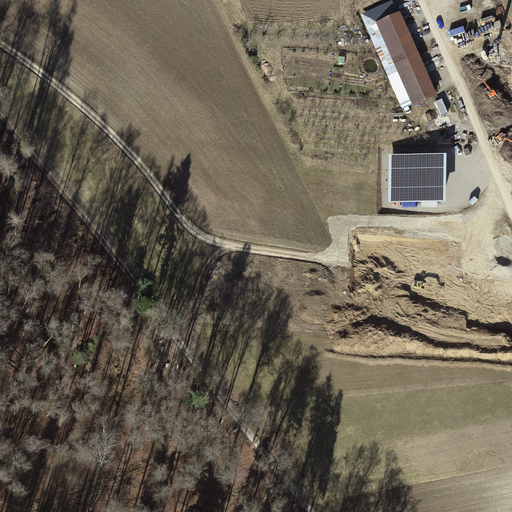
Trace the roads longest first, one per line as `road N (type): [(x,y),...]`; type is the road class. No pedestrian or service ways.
road 1 (track): [(225,246),(210,257),(175,338),(311,511)]
road 2 (track): [(225,246),(190,228),(90,110),(0,43)]
road 3 (track): [(511,292),(225,246)]
road 4 (track): [(175,338),(0,112)]
road 5 (track): [(422,0),(511,209)]
